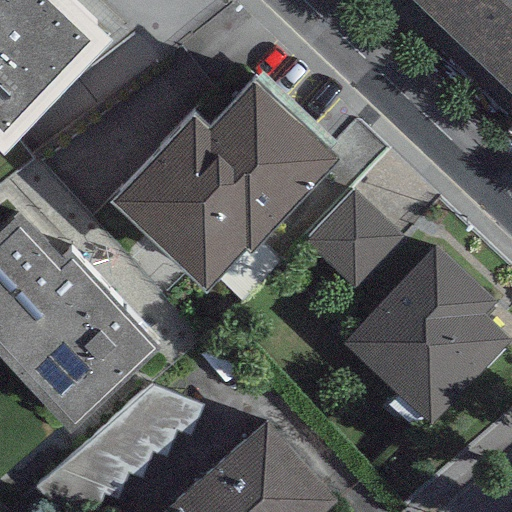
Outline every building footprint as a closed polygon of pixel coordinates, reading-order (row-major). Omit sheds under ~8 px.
[(110,4),(106,0),(0,0),(0,112),(4,116),(110,4)] [(511,0),(404,0),(511,102),(511,0)] [(253,58),(208,105),(191,90),(110,176),(205,266),(243,226),(250,232),(338,139),(253,58)] [(401,230),(355,185),(304,236),(351,282),(401,230)] [(20,192),(0,209),(0,323),(32,359),(26,365),(65,408),(157,326),(72,231),(63,239),(20,192)] [(495,290),(436,234),(344,329),(434,416),(511,335),(511,330),(482,303),(495,290)] [(305,511),(336,485),(268,407),(145,511),(305,511)]
